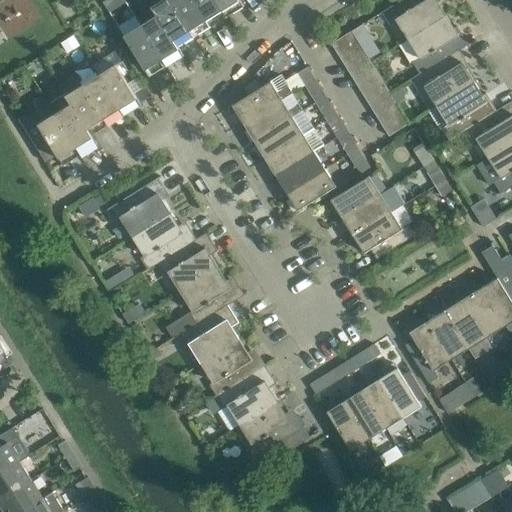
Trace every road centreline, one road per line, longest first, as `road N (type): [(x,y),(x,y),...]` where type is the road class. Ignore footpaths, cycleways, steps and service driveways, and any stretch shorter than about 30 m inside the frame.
road 1 (residential): [(317,350),(190,151),(185,126)]
road 2 (residential): [(185,126),(195,104),(265,31),(316,0)]
road 3 (residential): [(185,126),(163,130),(58,198)]
